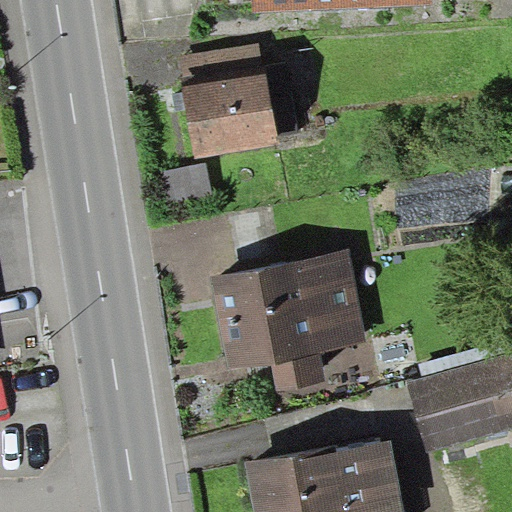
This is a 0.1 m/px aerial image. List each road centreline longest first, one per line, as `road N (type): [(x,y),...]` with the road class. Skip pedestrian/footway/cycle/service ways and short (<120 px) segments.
road 1 (secondary): [(59,0),(134,495)]
road 2 (residential): [(0,503),(134,495)]
